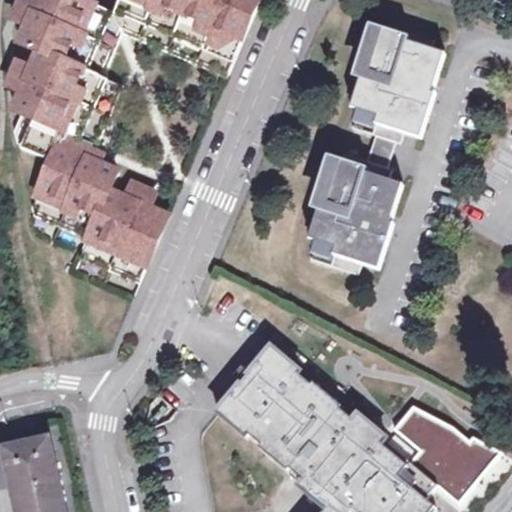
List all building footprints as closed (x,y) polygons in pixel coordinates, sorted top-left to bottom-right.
[(110,12),(80,0),(42,0),(40,5),(28,0),(24,0),(16,21),(30,27),(22,46),(42,54),(34,71),(20,65),(10,87),(25,93),(17,112),(23,115),(35,120),(23,147),(22,149),(50,161),(52,166),(34,207),(92,232),(89,240),(84,252),(114,264),(144,277),(169,218),(150,210),(156,195),(134,185),(128,200),(111,193),(119,174),(100,165),(104,157),(84,149),(87,142),(97,147),(123,87),(104,79),(121,39),(110,12)] [(229,78),(262,0),(122,0),(119,9),(130,36),(229,78)] [(312,260),(360,275),(363,265),(371,241),(366,239),(370,228),(375,230),(390,181),(394,171),(389,169),(398,143),(402,144),(406,134),(413,109),(408,108),(412,98),(417,99),(432,51),(436,40),(388,25),(369,84),(382,88),(379,99),(366,94),(354,129),(377,137),(369,163),(346,155),(327,215),(340,219),(337,230),(324,225),(312,260)] [(413,109),(406,134),(418,138),(444,54),(432,51),(417,99),(412,98),(408,108),(413,109)] [(19,145),(23,147),(35,120),(23,115),(19,124),(19,145)] [(371,241),(363,265),(376,267),(402,185),(390,181),(375,230),(370,228),(366,239),(371,241)] [(92,232),(34,207),(33,209),(36,217),(89,240),(92,232)] [(114,264),(84,252),(81,260),(111,273),(114,264)] [(114,264),(111,273),(141,285),(144,277),(114,264)] [(241,388),(219,414),(250,438),(252,436),(263,447),(261,449),(290,473),(292,471),(305,482),(301,487),(327,510),(326,511),(429,511),(434,506),(428,501),(440,487),(412,465),(410,468),(407,471),(381,449),(384,446),(388,440),(360,417),(355,422),(342,410),(343,408),(315,384),(313,387),(300,376),(302,373),(273,349),(252,375),(241,388)] [(245,369),(234,383),(241,388),(252,375),(245,369)] [(66,511),(51,439),(5,449),(18,511),(66,511)] [(384,446),(381,449),(407,471),(410,468),(384,446)]
